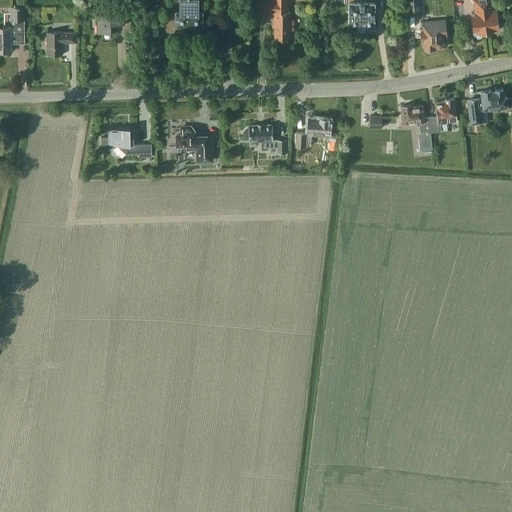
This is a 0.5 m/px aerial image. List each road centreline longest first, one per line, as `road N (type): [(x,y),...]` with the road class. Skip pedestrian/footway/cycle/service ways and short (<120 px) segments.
road 1 (tertiary): [(227,91),(374,87),(511,62)]
road 2 (tertiary): [(227,91),(0,95)]
